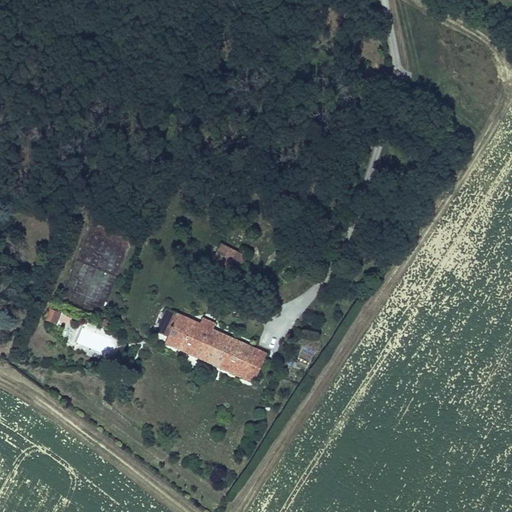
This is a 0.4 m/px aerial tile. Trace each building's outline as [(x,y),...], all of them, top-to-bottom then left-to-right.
[(246,256),(220,243),(208,267),(232,279),(238,267),(240,268),(246,256)] [(48,309),(47,313),(58,318),(60,314),(48,309)] [(241,379),(254,349),(213,331),(216,324),(202,318),(199,324),(166,310),(158,327),(170,332),(167,337),(164,344),(192,357),(198,344),(226,357),(221,370),(241,379)] [(58,318),(47,313),(43,321),(55,326),(58,318)] [(170,332),(158,327),(156,332),(167,337),(170,332)] [(192,357),(221,370),(226,357),(198,344),(192,357)] [(266,355),(254,349),(241,379),(253,385),(266,355)]
